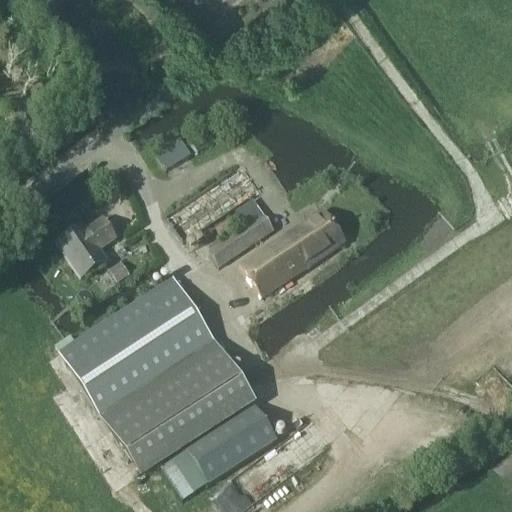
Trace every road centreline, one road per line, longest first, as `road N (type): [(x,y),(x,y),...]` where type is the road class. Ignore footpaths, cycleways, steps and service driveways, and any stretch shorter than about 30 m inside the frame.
road 1 (track): [(287,367),(492,218),(481,185),(340,0)]
road 2 (track): [(511,297),(457,360),(475,400)]
